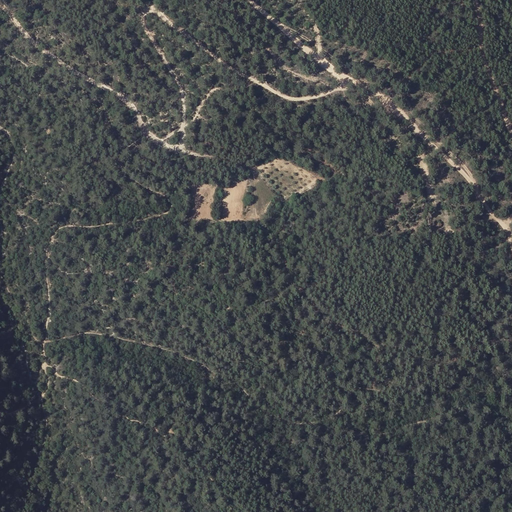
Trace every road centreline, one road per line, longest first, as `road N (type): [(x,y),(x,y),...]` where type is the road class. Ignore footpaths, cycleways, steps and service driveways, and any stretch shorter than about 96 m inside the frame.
road 1 (track): [(0,2),(42,49),(123,94),(149,131),(173,146),(181,145),(189,117),(182,84),(147,25),(150,9),(293,99),(350,82)]
road 2 (track): [(511,236),(460,167),(380,93),(306,51),(251,0)]
road 3 (track): [(511,143),(478,49),(472,0)]
